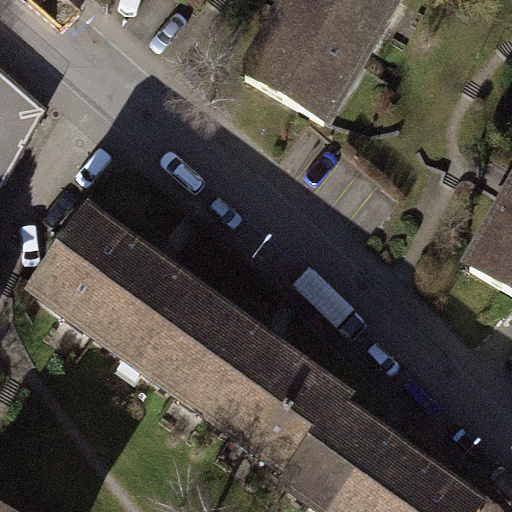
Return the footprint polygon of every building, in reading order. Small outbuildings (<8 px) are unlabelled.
[(325,123),(397,0),(283,0),(278,11),(284,15),(247,78),(325,123)] [(0,160),(26,116),(0,92),(0,160)] [(511,183),(498,206),(506,210),(469,271),(511,296),(511,183)] [(33,294),(176,397),(201,362),(187,351),(214,313),(166,278),(170,273),(145,256),(140,263),(85,223),(33,294)] [(176,397),(291,481),(337,417),(344,408),(289,368),(293,361),(270,344),(266,350),(214,313),(187,351),(201,362),(176,397)] [(392,457),(337,417),(291,481),(285,488),(317,511),(472,511),(420,473),(423,468),(398,450),(392,457)]
